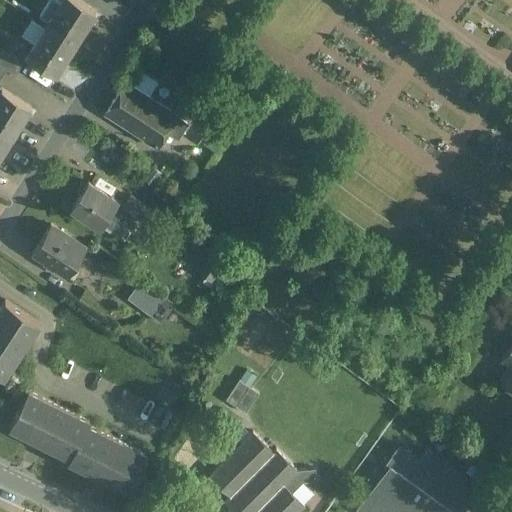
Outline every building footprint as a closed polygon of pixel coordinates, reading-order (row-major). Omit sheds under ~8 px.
[(95,11),(77,0),(61,0),(46,24),(75,43),(95,11)] [(34,40),(45,24),(34,16),(23,31),(34,40)] [(75,43),(46,24),(26,56),(55,74),(75,43)] [(22,63),(2,50),(0,52),(0,63),(7,68),(15,73),(22,63)] [(132,86),(125,81),(104,113),(157,147),(167,132),(177,138),(187,124),(176,117),(178,115),(147,95),(156,82),(141,72),(132,86)] [(30,106),(1,87),(0,89),(0,131),(10,138),(30,106)] [(243,106),(224,92),(212,110),(221,117),(230,123),(243,106)] [(221,117),(209,134),(221,142),(233,126),(230,123),(221,117)] [(0,153),(10,138),(0,131),(0,153)] [(117,200),(88,181),(71,206),(100,226),(117,200)] [(153,211),(130,194),(123,205),(145,221),(153,211)] [(86,247),(51,224),(32,252),(45,261),(43,262),(53,269),(54,267),(68,276),(86,247)] [(214,247),(197,269),(212,280),(229,258),(214,247)] [(164,295),(141,278),(127,297),(150,314),(151,313),(150,312),(164,295)] [(5,299),(0,306),(0,374),(3,376),(39,322),(5,299)] [(511,344),(501,359),(509,365),(500,377),(511,385),(511,344)] [(259,392),(239,378),(226,398),(246,412),(259,392)] [(70,454),(88,422),(89,419),(28,388),(9,424),(70,454)] [(88,422),(70,454),(68,458),(130,489),(148,453),(88,422)] [(273,450),(253,430),(209,473),(229,494),(224,500),(236,511),(296,511),(304,504),(291,491),(302,480),(316,479),(316,468),(297,469),(276,447),(273,450)] [(464,476),(427,450),(419,460),(399,446),(387,462),(390,465),(358,509),(363,511),(463,511),(459,508),(471,491),(459,482),(464,476)]
